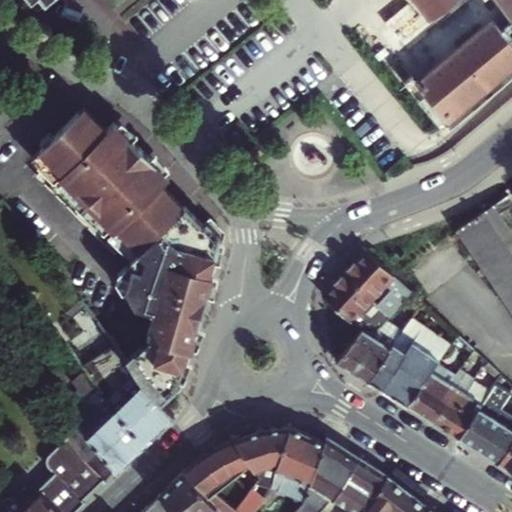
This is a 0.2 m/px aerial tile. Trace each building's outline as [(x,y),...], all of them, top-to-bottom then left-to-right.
[(19,0),(23,4),(29,13),(44,0),(19,0)] [(396,48),(420,78),(499,13),(489,0),(452,0),(426,22),(396,48)] [(511,0),(489,0),(499,13),(420,78),(408,86),(430,114),(439,125),(441,124),(455,114),(511,66),(511,0)] [(409,0),(426,22),(452,0),(409,0)] [(415,18),(414,16),(412,15),(410,14),(408,14),(406,15),(404,16),(403,18),(402,20),(403,22),(403,24),(405,25),(406,26),(408,27),(410,27),(412,26),(414,24),(415,22),(415,20),(415,18)] [(403,27),(402,25),(400,24),(398,23),(396,23),(394,24),(392,25),(391,27),(391,29),(391,31),(391,33),(393,34),(394,36),(396,36),(398,36),(400,35),(402,33),(403,31),(403,29),(403,27)] [(391,37),(390,35),(388,33),(386,33),(384,33),(382,34),(381,35),(380,37),(379,39),(379,41),(380,42),(381,44),(383,45),(385,45),(387,45),(389,44),(391,43),(392,41),(392,39),(391,37)] [(177,381),(180,368),(215,235),(200,220),(195,225),(186,216),(150,177),(157,172),(104,111),(96,116),(75,93),(21,138),(31,151),(24,157),(95,242),(102,235),(112,248),(99,259),(99,272),(106,279),(113,279),(120,298),(142,304),(136,329),(142,338),(119,357),(152,399),(177,381)] [(256,142),(249,134),(236,146),(243,154),(256,142)] [(397,272),(365,244),(323,288),(324,291),(352,318),(397,272)] [(405,295),(412,287),(404,279),(369,318),(379,325),(389,314),(405,295)] [(418,306),(412,314),(450,338),(451,337),(469,350),(474,344),(412,287),(405,295),(418,306)] [(369,318),(367,316),(335,355),(365,374),(403,325),(389,314),(379,325),(369,318)] [(403,325),(365,374),(405,399),(436,358),(441,351),(415,332),(404,324),(403,325)] [(76,364),(96,390),(137,443),(164,416),(152,399),(119,357),(106,341),(76,364)] [(436,358),(405,399),(430,415),(446,394),(439,388),(453,371),(436,358)] [(502,369),(490,359),(487,363),(499,374),(502,369)] [(430,415),(443,423),(459,402),(458,400),(476,377),(457,365),(453,371),(439,388),(446,394),(430,415)] [(490,386),(456,431),(496,456),(511,433),(511,409),(503,403),(511,391),(511,383),(499,374),(490,386)] [(443,423),(456,431),(490,386),(476,377),(458,400),(459,402),(443,423)] [(65,443),(78,432),(88,446),(78,456),(97,477),(104,468),(110,471),(137,443),(96,390),(82,401),(96,417),(80,431),(64,411),(50,422),(65,443)] [(251,430),(229,437),(254,472),(257,467),(252,460),(269,451),(287,425),(275,425),(251,430)] [(296,492),(320,442),(287,425),(269,451),(257,467),(254,472),(230,507),(234,511),(241,511),(252,496),(296,492)] [(511,433),(496,456),(510,464),(511,461),(511,433)] [(191,457),(181,466),(206,496),(214,490),(230,507),(254,472),(229,437),(202,450),(191,457)] [(291,501),(282,511),(323,511),(334,499),(357,458),(322,438),(320,442),(296,492),(291,501)] [(78,456),(66,468),(86,489),(97,477),(78,456)] [(357,511),(384,475),(372,467),(357,458),(334,499),(343,506),(338,511),(357,511)] [(169,511),(234,511),(230,507),(214,490),(206,496),(181,466),(154,492),(168,510),(169,511)] [(0,506),(4,511),(66,511),(73,506),(71,504),(86,489),(66,468),(50,483),(44,476),(11,503),(7,497),(3,500),(0,495),(0,506)] [(421,511),(427,505),(384,475),(357,511),(421,511)] [(169,511),(168,510),(154,492),(132,511),(169,511)]
